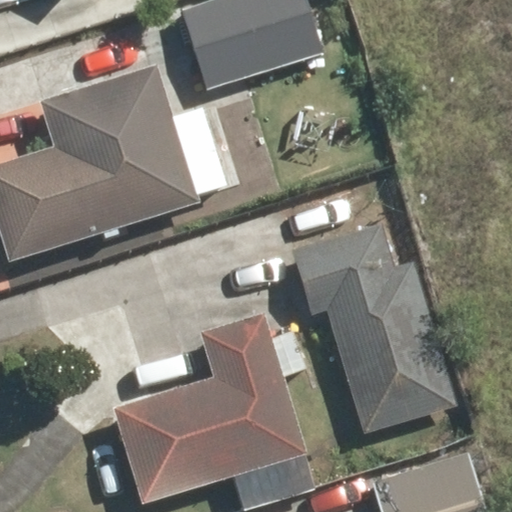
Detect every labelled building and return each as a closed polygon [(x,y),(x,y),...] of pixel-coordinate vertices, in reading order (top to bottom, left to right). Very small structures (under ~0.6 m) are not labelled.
[(206,99),(325,58),(307,5),(321,0),(212,0),(177,12),(206,99)] [(52,145),(0,161),(0,243),(6,261),(191,201),(148,68),(38,103),(52,145)] [(355,262),(285,288),(300,329),(320,321),(362,434),(437,406),(427,377),(401,387),(355,262)] [(213,379),(109,410),(137,506),(304,457),(264,321),(201,340),(213,379)] [(493,511),(473,449),(366,483),(374,511),(493,511)]
